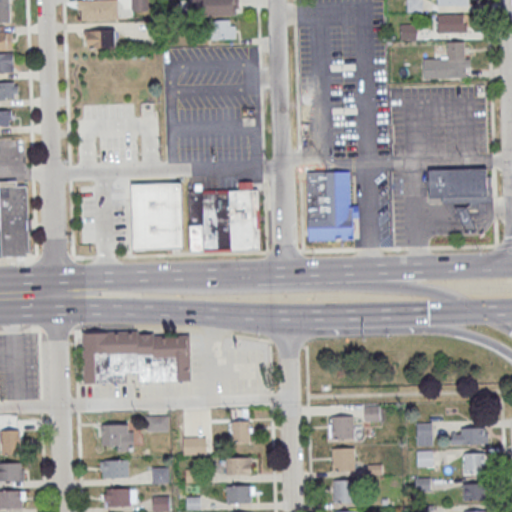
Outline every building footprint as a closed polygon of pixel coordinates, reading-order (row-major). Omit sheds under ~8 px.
[(118,19),(118,0),(77,0),(78,19),(118,19)] [(148,0),(132,0),(132,11),(148,11),(148,0)] [(238,0),(192,0),(193,14),(238,14),(238,0)] [(422,0),(406,0),(406,12),(422,12),(422,0)] [(465,32),(465,14),(437,14),(437,32),(465,32)] [(235,20),(210,20),(210,39),(235,39),(235,20)] [(417,24),(400,24),(400,40),(417,39),(417,24)] [(115,30),(84,30),(84,47),(115,47),(115,30)] [(422,78),(468,78),(468,42),(446,42),(446,57),(422,57),(422,78)] [(0,99),(18,99),(18,81),(0,81),(0,99)] [(427,168),(486,167),(486,176),(492,175),(492,200),(441,201),(441,197),(428,197),(427,168)] [(306,172),(349,170),(351,205),(358,205),(358,217),(351,217),(352,239),(308,240),(306,172)] [(0,180),(0,230),(1,256),(26,255),(26,252),(29,252),(27,185),(16,185),(16,180),(0,180)] [(131,183),(181,182),(183,248),(133,249),(131,183)] [(190,250),(188,190),(238,189),(238,182),(252,182),(252,189),(257,189),(259,249),(190,250)] [(454,206),(466,206),(476,228),(463,228),(454,206)] [(380,406),(366,406),(366,420),(380,420),(380,406)] [(353,415),(328,415),(328,438),(353,438),(353,415)] [(168,416),(147,416),(147,430),(168,430),(168,416)] [(250,420),(231,420),(231,443),(250,443),(250,420)] [(433,422),(416,422),(416,445),(433,445),(433,422)] [(101,424),(101,447),(131,447),(131,424),(101,424)] [(488,444),(488,427),(452,427),(452,444),(488,444)] [(21,454),(21,429),(0,429),(0,454),(21,454)] [(331,447),(331,470),(354,470),(354,447),(331,447)] [(433,450),(416,450),(416,465),(433,465),(433,450)] [(463,473),(485,473),(485,452),(463,452),(463,473)] [(252,456),(225,456),(225,475),(252,475),(252,456)] [(130,478),(130,459),(100,459),(100,478),(130,478)] [(0,480),(23,481),(23,463),(0,462),(0,480)] [(152,483),(169,483),(169,466),(152,466),(152,483)] [(332,480),(332,503),(354,503),(354,480),(332,480)] [(462,499),(485,499),(485,483),(462,483),(462,499)] [(228,485),(251,485),(251,502),(228,502),(228,485)] [(136,487),(103,487),(103,506),(136,506),(136,487)] [(0,490),(0,503),(0,508),(23,508),(23,490),(0,490)] [(169,511),(169,495),(153,495),(153,511),(169,511)]
